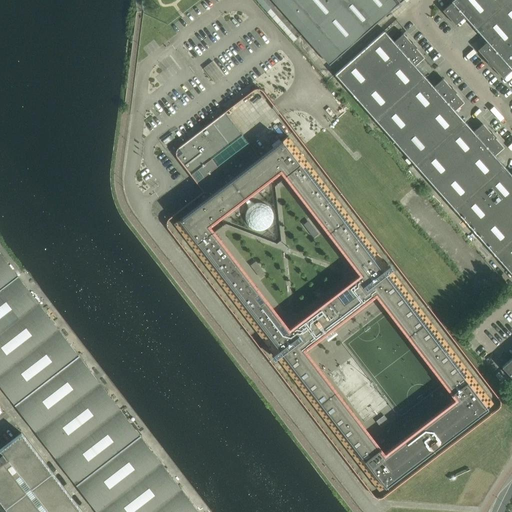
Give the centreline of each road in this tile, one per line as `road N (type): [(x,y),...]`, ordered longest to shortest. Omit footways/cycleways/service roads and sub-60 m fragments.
road 1 (unclassified): [(373,511),(139,203),(128,176),(142,65),(171,44)]
road 2 (unclassified): [(428,0),(424,24),(511,122)]
road 3 (unknown): [(91,511),(0,395)]
